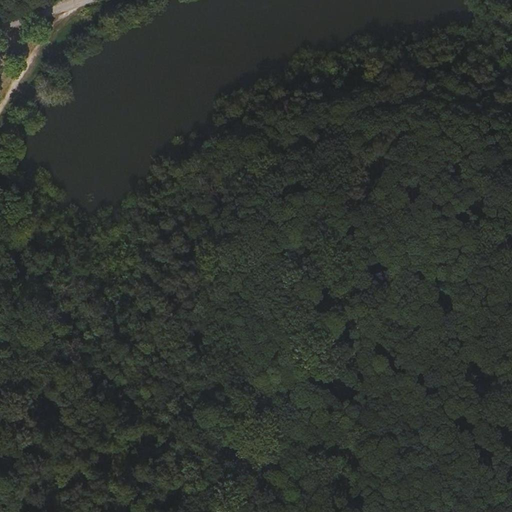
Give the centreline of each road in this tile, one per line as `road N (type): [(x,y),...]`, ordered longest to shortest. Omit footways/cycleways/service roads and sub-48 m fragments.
road 1 (track): [(511,115),(482,103),(414,100),(244,173),(216,224),(203,294),(220,369),(259,455)]
road 2 (track): [(259,455),(235,476),(198,490),(157,490),(133,485),(82,441),(51,401),(31,337),(0,173)]
